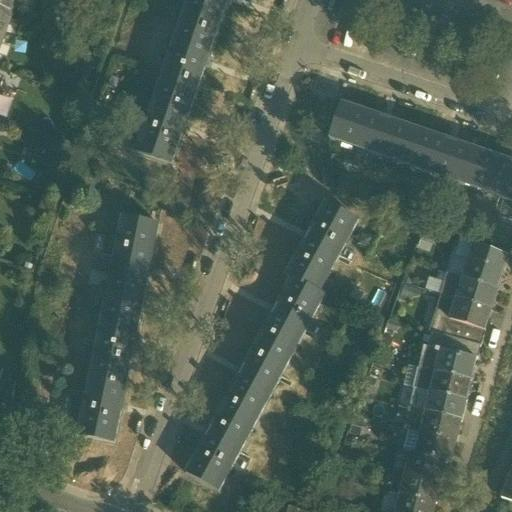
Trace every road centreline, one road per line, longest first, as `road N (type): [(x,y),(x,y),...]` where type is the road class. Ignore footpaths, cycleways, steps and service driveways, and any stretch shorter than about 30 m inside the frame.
road 1 (residential): [(302,46),(127,511)]
road 2 (residential): [(508,115),(302,46)]
